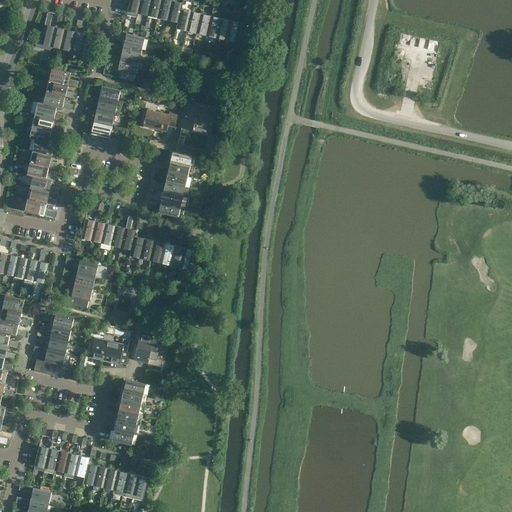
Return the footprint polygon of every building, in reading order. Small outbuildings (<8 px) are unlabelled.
[(138,13),(140,0),(130,0),(127,15),(137,17),(138,13)] [(148,15),(151,0),(140,0),(138,13),(148,15)] [(158,18),(162,0),(151,0),(148,15),(158,18)] [(168,20),(173,1),(169,0),(162,0),(158,18),(168,20)] [(181,9),(182,9),(183,3),(173,1),(168,20),(178,22),(181,9)] [(217,37),(221,18),(216,17),(216,15),(217,15),(218,14),(219,13),(220,8),(219,8),(219,9),(219,8),(220,4),(214,2),(211,16),(207,35),(217,37)] [(187,31),(192,11),(182,9),(181,9),(178,22),(177,28),(187,31)] [(197,33),(201,14),(192,11),(187,31),(197,33)] [(207,35),(211,16),(201,14),(197,33),(207,35)] [(227,40),(231,20),(221,18),(217,37),(227,40)] [(242,23),(231,20),(227,40),(237,42),(242,23)] [(51,46),(55,27),(45,24),(41,44),(51,46)] [(61,48),(65,29),(55,27),(51,46),(61,48)] [(71,51),(76,31),(65,29),(61,48),(71,51)] [(81,53),(86,34),(76,31),(71,51),(81,53)] [(145,37),(127,33),(124,45),(142,49),(145,37)] [(95,36),(86,34),(81,53),(91,56),(96,36),(95,36)] [(139,61),(142,49),(124,45),(121,57),(139,61)] [(136,74),(139,61),(121,57),(114,56),(113,61),(120,63),(118,69),(121,70),(119,78),(133,81),(135,73),(136,74)] [(49,80),(68,85),(79,87),(80,82),(73,80),(72,81),(70,80),(71,72),(52,68),(49,80)] [(67,92),(68,85),(49,80),(46,92),(66,96),(74,98),(76,93),(70,91),(70,92),(67,92)] [(120,90),(102,86),(100,98),(118,102),(120,90)] [(64,103),(66,96),(46,92),(44,103),(38,102),(63,108),(72,110),(73,105),(67,103),(67,104),(64,103)] [(115,114),(118,102),(100,98),(89,96),(88,101),(94,103),(98,104),(97,110),(115,114)] [(63,108),(38,102),(35,114),(54,118),(63,120),(64,115),(56,113),(57,107),(63,108)] [(214,110),(181,102),(178,114),(184,116),(182,128),(209,134),(214,110)] [(112,126),(115,114),(97,110),(86,108),(85,113),(96,115),(94,122),(112,126)] [(168,125),(175,126),(178,114),(170,112),(169,115),(147,110),(145,120),(144,120),(144,122),(145,123),(144,125),(166,131),(168,125)] [(53,125),(54,118),(35,114),(32,125),(52,130),(61,132),(62,126),(56,125),(56,126),(53,125)] [(109,138),(112,126),(94,122),(91,134),(96,135),(102,136),(108,137),(109,138)] [(50,137),(52,130),(32,125),(30,137),(55,143),(58,144),(59,138),(53,137),(53,138),(50,137)] [(87,145),(90,133),(84,132),(81,144),(87,145)] [(96,135),(91,134),(90,133),(87,145),(93,146),(96,135)] [(99,148),(102,136),(96,135),(93,146),(99,148)] [(105,149),(108,137),(102,136),(99,148),(105,149)] [(53,151),(55,143),(30,137),(30,138),(36,139),(33,151),(52,155),(61,157),(62,152),(56,150),(56,151),(53,151)] [(111,151),(113,139),(109,138),(108,137),(105,149),(111,151)] [(117,152),(120,140),(113,139),(111,151),(117,152)] [(125,142),(120,140),(117,152),(123,153),(125,142)] [(177,146),(176,152),(196,157),(198,150),(177,146)] [(50,162),(52,155),(33,151),(30,163),(49,167),(58,169),(59,163),(54,162),(53,163),(50,162)] [(168,162),(170,162),(194,168),(196,158),(197,157),(196,157),(176,152),(171,151),(168,162)] [(192,178),(194,168),(170,162),(168,162),(166,172),(188,177),(192,178)] [(48,174),(49,167),(30,163),(28,174),(52,180),(55,181),(57,175),(51,174),(51,175),(48,174)] [(192,178),(188,177),(166,172),(163,181),(189,187),(192,178)] [(51,187),(52,180),(28,174),(27,174),(33,176),(30,187),(50,192),(58,194),(60,188),(54,187),(54,188),(51,187)] [(187,197),(189,187),(163,181),(161,191),(187,197)] [(48,199),(50,192),(30,187),(28,199),(47,203),(56,205),(57,200),(51,198),(51,199),(48,199)] [(189,198),(187,197),(161,191),(159,201),(185,207),(187,207),(189,198)] [(45,210),(47,203),(28,199),(25,211),(44,215),(53,217),(54,211),(48,210),(48,211),(45,210)] [(182,218),(185,207),(159,201),(157,211),(157,212),(182,218)] [(91,240),(96,221),(86,218),(81,238),(91,240)] [(101,243),(106,223),(96,221),(91,240),(101,243)] [(112,245),(116,226),(106,223),(101,243),(112,245)] [(122,247),(126,228),(116,226),(112,245),(122,247)] [(136,230),(126,228),(122,247),(131,249),(130,255),(130,256),(135,236),(136,230)] [(140,258),(145,238),(135,236),(130,256),(140,258)] [(150,260),(155,241),(145,238),(140,258),(150,260)] [(160,262),(165,243),(155,241),(150,260),(160,262)] [(170,265),(175,245),(165,243),(160,262),(170,265)] [(180,267),(185,248),(175,245),(170,265),(180,267)] [(195,250),(185,248),(180,267),(190,269),(195,250)] [(0,272),(4,273),(9,254),(0,251),(0,272)] [(14,276),(19,256),(9,254),(4,273),(14,276)] [(24,278),(29,259),(19,256),(14,276),(24,278)] [(35,280),(39,261),(29,259),(24,278),(35,280)] [(98,265),(80,260),(77,273),(95,277),(98,265)] [(49,263),(39,261),(35,280),(45,283),(49,263)] [(138,269),(136,276),(146,279),(147,272),(138,269)] [(93,289),(95,277),(77,273),(75,285),(93,289)] [(90,301),(93,289),(75,285),(72,296),(71,296),(69,304),(87,308),(88,301),(90,301)] [(6,295),(3,307),(22,312),(31,314),(32,308),(23,306),(25,299),(6,295)] [(20,319),(22,312),(3,307),(0,319),(19,323),(28,325),(29,320),(23,318),(23,319),(20,319)] [(74,317),(45,310),(44,316),(55,318),(53,325),(71,329),(74,317)] [(18,331),(19,323),(0,319),(0,331),(17,335),(25,337),(26,332),(21,330),(20,331),(18,331)] [(68,341),(71,329),(53,325),(43,323),(42,328),(52,330),(50,337),(68,341)] [(16,336),(17,335),(0,331),(0,343),(8,346),(17,347),(18,342),(12,341),(12,342),(9,341),(11,334),(16,336)] [(157,361),(162,362),(167,342),(159,340),(160,337),(153,335),(152,338),(149,337),(150,333),(140,331),(138,340),(140,340),(139,345),(134,344),(131,358),(141,360),(142,358),(148,359),(147,363),(156,365),(157,361)] [(66,353),(68,341),(50,337),(40,335),(39,340),(49,342),(48,349),(66,353)] [(118,365),(118,363),(121,350),(127,352),(130,340),(123,338),(122,344),(95,338),(90,358),(118,365)] [(6,353),(8,346),(0,343),(0,355),(5,357),(14,359),(15,354),(10,352),(9,353),(6,353)] [(63,365),(66,353),(48,349),(45,361),(49,362),(55,363),(61,364),(63,365)] [(4,364),(5,357),(0,355),(0,367),(8,370),(11,371),(13,365),(7,364),(7,365),(4,364)] [(40,372),(43,360),(37,359),(34,371),(40,372)] [(49,362),(45,361),(43,360),(40,372),(46,373),(49,362)] [(52,375),(55,363),(49,362),(46,373),(52,375)] [(58,376),(61,364),(55,363),(52,375),(58,376)] [(67,366),(63,365),(61,364),(58,376),(64,377),(67,366)] [(70,379),(73,367),(67,366),(64,377),(70,379)] [(7,378),(8,370),(0,367),(0,380),(6,382),(14,384),(16,379),(10,377),(9,378),(7,378)] [(79,369),(73,367),(70,379),(76,380),(79,369)] [(124,378),(122,389),(147,395),(150,385),(150,384),(124,378)] [(4,389),(6,382),(0,380),(0,393),(3,394),(12,396),(13,390),(7,389),(7,390),(4,389)] [(145,405),(147,395),(122,389),(119,399),(145,405)] [(1,401),(3,394),(0,393),(0,405),(6,407),(9,408),(10,402),(4,401),(4,402),(1,401)] [(143,415),(145,405),(119,399),(117,409),(139,414),(143,415)] [(4,414),(6,407),(0,405),(0,417),(3,419),(12,421),(13,415),(8,414),(7,415),(4,414)] [(139,414),(117,409),(115,419),(136,424),(140,425),(143,415),(139,414)] [(2,426),(3,419),(0,417),(0,430),(1,430),(10,432),(11,427),(5,426),(2,426)] [(140,425),(136,424),(115,419),(112,429),(134,434),(138,435),(140,425)] [(138,435),(134,434),(112,429),(110,439),(136,445),(138,435)] [(44,471),(49,448),(39,445),(34,469),(44,471)] [(55,470),(59,450),(49,448),(44,471),(54,474),(55,470)] [(65,472),(70,453),(59,450),(55,470),(65,472)] [(75,474),(80,455),(70,453),(65,472),(75,474)] [(85,476),(89,457),(80,455),(75,474),(85,476)] [(94,485),(98,465),(89,463),(90,457),(89,457),(85,476),(83,482),(94,485)] [(104,487),(108,468),(98,465),(94,485),(94,488),(94,490),(98,490),(99,489),(100,486),(104,487)] [(114,489),(118,470),(108,468),(104,487),(104,490),(105,492),(108,493),(109,492),(110,489),(114,489)] [(124,492),(128,472),(118,470),(114,489),(114,490),(114,493),(115,494),(118,495),(119,494),(120,491),(124,492)] [(133,498),(138,475),(128,472),(124,492),(123,496),(133,498)] [(149,477),(138,475),(133,498),(143,500),(149,477)] [(32,493),(31,500),(49,504),(52,492),(20,484),(19,490),(32,493)] [(30,511),(47,511),(49,504),(31,500),(17,497),(16,502),(30,505),(28,511),(30,511)]
